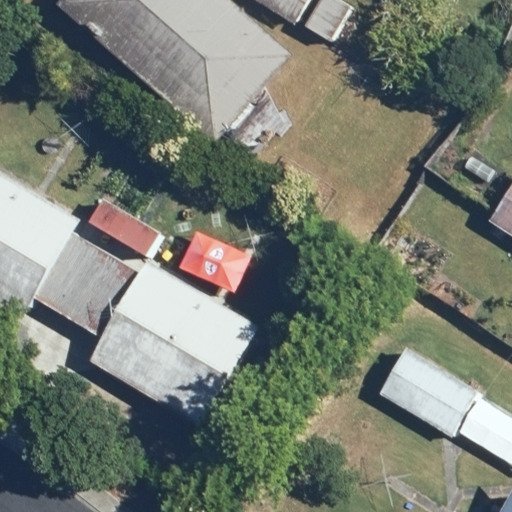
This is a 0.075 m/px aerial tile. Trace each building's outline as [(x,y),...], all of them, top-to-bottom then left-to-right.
[(70,0),(69,2),(225,140),(303,51),(245,0),(70,0)] [(265,0),(302,22),(306,17),(338,37),(355,9),(339,0),(265,0)] [(511,157),(511,85),(509,84),(465,158),(499,178),(511,157)] [(0,162),(0,296),(33,315),(45,296),(80,316),(117,252),(85,233),(95,218),(0,162)] [(98,220),(155,253),(167,230),(111,198),(98,220)] [(511,256),(503,251),(487,276),(511,291),(511,256)] [(114,336),(101,359),(211,423),(269,323),(161,260),(154,273),(117,252),(80,316),(114,336)] [(415,348),(388,393),(459,435),(486,390),(415,348)]
